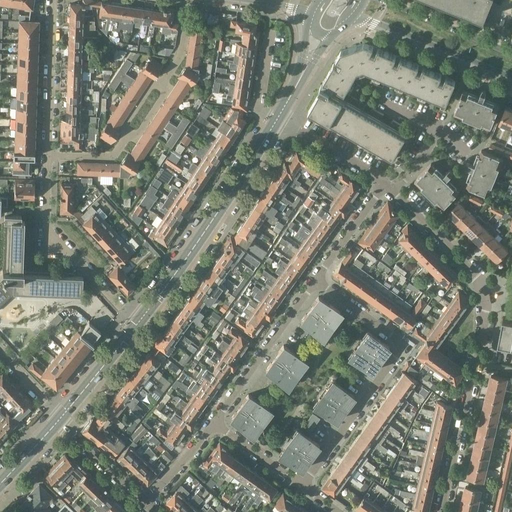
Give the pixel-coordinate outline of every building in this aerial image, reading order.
[(84,4),(93,6),(94,1),(90,0),(82,0),(82,4),(70,4),(69,16),(84,17),(84,4)] [(511,0),(439,0),(484,18),(491,0),(511,0)] [(112,3),(94,1),(93,6),(100,7),(98,18),(107,19),(106,23),(109,23),(110,13),(109,13),(110,8),(111,8),(112,3)] [(112,20),(120,21),(122,5),(112,3),(111,8),(110,8),(109,13),(110,13),(109,23),(106,23),(106,26),(111,27),(112,20)] [(134,7),(122,5),(120,21),(128,22),(128,26),(130,26),(131,16),(130,16),(131,11),(133,12),(134,7)] [(163,8),(164,8),(161,27),(172,28),(171,33),(177,33),(178,24),(173,23),(175,8),(164,6),(163,8)] [(130,26),(128,26),(127,29),(131,30),(131,33),(132,33),(133,23),(141,24),(143,8),(134,7),(133,12),(131,11),(130,16),(131,16),(130,26)] [(143,8),(141,24),(150,25),(149,29),(151,30),(152,19),(151,19),(152,14),(154,15),(155,10),(143,8)] [(151,30),(149,29),(149,32),(153,33),(154,26),(161,27),(164,8),(163,8),(163,11),(155,10),(154,15),(152,14),(151,19),(152,19),(151,30)] [(84,17),(69,16),(69,26),(73,26),(73,27),(78,27),(88,27),(88,30),(91,30),(91,25),(94,25),(94,21),(87,21),(87,25),(83,25),(84,17)] [(19,21),(18,32),(38,33),(39,21),(28,21),(24,21),(19,21)] [(256,24),(253,24),(232,21),(231,26),(236,27),(236,31),(242,32),(243,32),(254,34),(255,32),(255,31),(256,24)] [(192,24),(187,52),(200,54),(204,26),(192,24)] [(73,26),(69,26),(68,37),(84,37),(84,30),(88,30),(88,27),(78,27),(73,27),(73,26)] [(255,31),(255,32),(254,34),(243,32),(242,41),(236,40),(236,42),(246,44),(246,45),(250,45),(251,44),(258,45),(260,31),(255,31)] [(38,33),(18,32),(18,43),(38,43),(38,33)] [(68,37),(68,44),(68,47),(72,47),(72,48),(77,49),(77,48),(87,48),(87,51),(90,51),(90,46),(84,46),(84,37),(68,37)] [(234,53),(240,53),(256,56),(258,45),(251,44),(250,45),(246,45),(246,44),(236,42),(236,40),(233,40),(232,44),(235,45),(234,53)] [(319,88),(321,89),(330,94),(332,91),(333,90),(334,90),(336,87),(345,92),(358,71),(364,69),(365,42),(341,51),(319,88)] [(386,51),(365,42),(364,69),(377,74),(386,51)] [(38,54),(38,43),(18,43),(18,54),(38,54)] [(72,47),(68,47),(68,58),(84,59),(94,59),(95,47),(90,46),(90,51),(87,51),(87,48),(77,48),(77,49),(72,48),(72,47)] [(115,49),(114,58),(120,59),(126,51),(115,49)] [(377,74),(401,84),(410,61),(386,51),(377,74)] [(131,61),(134,63),(141,53),(134,52),(129,60),(131,61)] [(185,66),(180,75),(182,76),(193,83),(199,75),(197,74),(199,70),(200,68),(198,68),(200,54),(187,52),(185,66)] [(256,56),(240,53),(239,61),(233,61),(233,63),(243,64),(243,66),(247,67),(248,65),(254,66),(256,56)] [(38,54),(18,54),(17,64),(37,65),(38,54)] [(84,59),(68,58),(67,68),(71,68),(71,69),(76,70),(76,69),(86,69),(86,72),(90,72),(90,67),(83,67),(84,59)] [(125,58),(116,71),(144,90),(153,76),(142,69),(135,79),(124,72),(131,61),(129,60),(125,58)] [(142,69),(153,76),(154,77),(162,65),(151,58),(149,62),(147,61),(142,69)] [(238,66),(236,74),(253,77),(254,66),(248,65),(247,67),(243,66),(243,64),(233,63),(233,61),(230,60),(229,65),(238,66)] [(433,70),(410,61),(401,84),(423,93),(433,70)] [(17,64),(17,75),(37,76),(37,65),(17,64)] [(71,68),(67,68),(67,79),(87,80),(83,80),(83,75),(85,75),(85,72),(86,72),(86,69),(76,69),(76,70),(71,69),(71,68)] [(423,93),(432,97),(447,102),(456,80),(433,70),(423,93)] [(120,78),(131,85),(124,96),(135,103),(144,90),(116,71),(107,85),(113,89),(120,78)] [(253,77),(236,74),(235,82),(230,82),(229,84),(239,85),(239,86),(244,87),(244,85),(251,86),(253,77)] [(37,76),(17,75),(17,86),(37,87),(37,76)] [(182,76),(163,103),(175,111),(193,83),(182,76)] [(87,80),(67,79),(67,89),(70,89),(70,91),(75,91),(76,90),(86,90),(86,93),(89,93),(89,88),(87,88),(87,80)] [(234,87),(233,95),(249,98),(251,86),(244,85),(244,87),(239,86),(239,85),(229,84),(230,82),(227,81),(226,86),(234,87)] [(17,86),(16,97),(36,97),(37,87),(17,86)] [(89,88),(89,93),(92,93),(92,101),(93,101),(98,101),(99,90),(93,90),(93,88),(89,88)] [(70,89),(67,89),(66,101),(82,101),(82,93),(86,93),(86,90),(76,90),(75,91),(70,91),(70,89)] [(322,119),(330,123),(337,127),(338,126),(344,129),(343,131),(358,139),(359,138),(365,141),(364,143),(379,151),(380,149),(386,153),(385,155),(393,159),(407,135),(332,91),(330,94),(321,89),(309,111),(316,115),(317,114),(323,117),(322,119)] [(470,90),(469,92),(463,90),(454,111),(491,126),(500,105),(494,102),(495,100),(485,96),(484,98),(479,96),(480,94),(470,90)] [(249,98),(233,95),(227,94),(227,98),(222,97),(221,102),(239,105),(238,106),(248,108),(249,98)] [(124,96),(106,122),(117,130),(135,103),(124,96)] [(36,97),(16,97),(16,108),(36,108),(36,97)] [(202,101),(198,99),(191,109),(195,112),(202,101)] [(82,101),(66,101),(66,110),(69,110),(69,112),(75,112),(75,111),(85,112),(85,114),(88,115),(88,109),(85,109),(85,106),(82,106),(82,101)] [(175,111),(163,103),(155,116),(180,133),(189,119),(183,115),(176,126),(169,121),(175,111)] [(204,106),(198,115),(205,119),(211,110),(204,106)] [(240,129),(244,122),(246,120),(243,118),(244,111),(247,111),(248,108),(238,106),(238,109),(230,107),(224,116),(223,118),(231,123),(231,124),(235,127),(236,126),(240,129)] [(511,109),(506,107),(500,123),(507,126),(506,128),(511,130),(511,109)] [(16,108),(16,118),(36,119),(36,108),(16,108)] [(69,110),(66,110),(66,120),(63,120),(64,120),(64,122),(81,122),(82,114),(85,114),(85,112),(75,111),(75,112),(69,112),(69,110)] [(234,138),(240,129),(236,126),(235,127),(231,124),(231,123),(223,118),(224,116),(222,115),(219,119),(225,123),(221,129),(234,138)] [(145,130),(157,138),(164,127),(171,132),(164,143),(170,147),(180,133),(155,116),(145,130)] [(36,119),(16,118),(15,129),(35,130),(36,119)] [(60,133),(81,134),(81,122),(64,122),(64,120),(63,120),(61,120),(60,133)] [(119,131),(117,130),(106,122),(100,131),(102,133),(100,136),(111,143),(119,131)] [(190,128),(187,132),(193,136),(193,137),(196,132),(190,128)] [(35,141),(35,130),(15,129),(15,140),(35,141)] [(216,136),(213,134),(211,136),(220,141),(219,142),(223,145),(224,143),(228,146),(234,138),(221,129),(216,136)] [(145,130),(130,154),(128,157),(140,164),(154,142),(158,145),(161,140),(157,138),(145,130)] [(211,136),(213,134),(210,132),(207,136),(214,141),(210,147),(205,144),(222,156),(228,146),(224,143),(223,145),(219,142),(220,141),(211,136)] [(81,143),(81,134),(60,133),(60,143),(69,143),(76,143),(75,149),(82,149),(82,143),(81,143)] [(35,141),(15,140),(14,150),(14,151),(34,151),(35,141)] [(184,147),(179,144),(175,150),(180,154),(184,147)] [(198,150),(196,154),(198,156),(200,154),(208,159),(207,160),(212,163),(213,161),(217,164),(222,156),(205,144),(202,149),(204,150),(202,153),(198,150)] [(289,153),(290,153),(306,164),(311,157),(294,145),(289,153)] [(173,149),(168,158),(176,163),(181,155),(180,154),(175,150),(173,149)] [(34,158),(34,151),(14,151),(14,150),(13,162),(31,162),(31,158),(34,158)] [(467,180),(469,181),(467,186),(488,195),(503,159),(482,150),(479,156),(477,155),(473,165),(475,166),(473,171),(471,170),(467,180)] [(166,156),(162,153),(155,164),(159,166),(166,156)] [(283,162),(303,174),(306,170),(318,177),(320,174),(306,165),(306,164),(290,153),(289,153),(283,162)] [(202,158),(197,165),(210,173),(217,164),(213,161),(212,163),(207,160),(208,159),(200,154),(198,156),(202,158)] [(120,164),(116,164),(116,175),(129,176),(131,172),(134,174),(138,168),(140,164),(128,157),(126,156),(120,164)] [(184,172),(187,168),(184,166),(183,168),(176,163),(168,158),(167,158),(164,163),(179,173),(181,170),(184,172)] [(13,175),(19,175),(19,173),(25,173),(25,175),(31,175),(31,162),(13,162),(13,175)] [(116,175),(116,164),(77,162),(77,174),(116,175)] [(293,180),(294,179),(296,180),(301,173),(303,175),(303,174),(283,162),(277,171),(281,174),(282,173),(286,175),(286,176),(293,180)] [(316,170),(321,173),(325,166),(321,163),(316,170)] [(431,163),(415,180),(443,207),(459,191),(455,187),(456,185),(449,177),(447,179),(443,175),(445,173),(437,166),(435,168),(431,163)] [(210,173),(197,165),(193,172),(187,168),(184,172),(187,174),(188,171),(196,176),(196,178),(200,180),(201,179),(205,182),(210,173)] [(329,167),(324,174),(330,177),(332,174),(330,173),(333,170),(329,167)] [(173,175),(165,170),(163,169),(157,178),(167,184),(173,175)] [(188,179),(186,183),(198,191),(205,182),(201,179),(200,180),(196,178),(196,176),(188,171),(187,174),(185,177),(188,179)] [(297,181),(296,180),(294,179),(293,180),(286,176),(286,175),(282,173),(281,174),(277,171),(272,179),(285,187),(287,185),(294,189),(296,186),(294,184),(297,181)] [(146,183),(151,176),(147,173),(142,180),(146,183)] [(344,183),(342,186),(355,195),(361,187),(342,174),(338,179),(344,183)] [(322,177),(319,181),(325,185),(350,203),(355,195),(342,186),(340,190),(322,177)] [(24,199),(25,180),(15,179),(14,198),(24,199)] [(282,192),(285,187),(272,179),(265,189),(270,192),(271,190),(275,193),(274,194),(282,199),(283,196),(284,197),(286,194),(282,192)] [(25,180),(24,199),(34,199),(35,180),(25,180)] [(60,197),(73,198),(74,184),(61,183),(60,197)] [(181,190),(175,186),(173,189),(174,190),(175,191),(177,189),(184,194),(184,195),(188,198),(189,197),(193,199),(198,191),(186,183),(181,190)] [(124,185),(119,185),(118,206),(123,206),(123,207),(130,207),(130,198),(124,198),(124,185)] [(334,198),(331,201),(346,211),(348,207),(347,206),(350,203),(325,185),(322,189),(334,198)] [(174,190),(169,197),(187,209),(193,199),(189,197),(188,198),(184,195),(184,194),(177,189),(175,191),(174,190)] [(260,197),(274,206),(279,209),(283,202),(286,198),(284,197),(283,196),(282,199),(274,194),(275,193),(271,190),(270,192),(265,189),(260,197)] [(309,196),(314,200),(318,195),(312,191),(309,196)] [(154,201),(149,197),(145,195),(140,204),(149,210),(154,201)] [(483,201),(471,195),(469,199),(481,205),(483,201)] [(292,203),(286,198),(283,202),(287,205),(288,203),(296,209),(302,199),(297,196),(292,203)] [(82,215),(80,213),(75,207),(73,207),(73,198),(60,197),(60,211),(72,212),(78,218),(82,215)] [(164,203),(161,207),(164,209),(165,207),(173,212),(173,211),(177,214),(176,216),(180,218),(187,209),(169,197),(165,203),(164,203)] [(263,212),(268,215),(269,213),(274,206),(260,197),(254,207),(258,210),(259,208),(263,211),(263,212)] [(320,204),(339,218),(342,214),(343,215),(346,211),(331,201),(329,204),(323,200),(320,204)] [(392,208),(393,206),(387,202),(379,214),(400,228),(401,227),(393,221),(398,214),(393,210),(393,209),(392,208)] [(448,213),(456,221),(467,210),(459,202),(448,213)] [(308,206),(304,204),(299,211),(303,214),(308,206)] [(321,215),(334,225),(339,218),(320,204),(317,208),(324,212),(321,215)] [(138,206),(134,212),(140,217),(145,210),(138,206)] [(504,212),(493,206),(491,210),(502,216),(504,212)] [(165,214),(162,218),(175,227),(176,225),(180,218),(176,216),(177,214),(173,211),(173,212),(165,207),(164,209),(161,207),(159,210),(165,214)] [(254,207),(248,215),(262,224),(267,217),(268,215),(263,212),(263,211),(259,208),(258,210),(254,207)] [(475,218),(467,210),(456,221),(464,229),(475,218)] [(83,223),(90,231),(103,219),(96,211),(93,214),(89,217),(86,220),(83,223)] [(310,219),(329,233),(334,225),(321,215),(315,211),(312,215),(310,219)] [(132,218),(133,219),(138,224),(142,218),(140,217),(134,212),(132,215),(132,217),(132,218)] [(379,214),(372,223),(385,232),(390,225),(398,231),(400,228),(379,214)] [(4,215),(4,222),(6,222),(5,270),(3,270),(0,272),(0,303),(5,299),(11,293),(12,293),(13,293),(14,292),(14,291),(17,291),(82,294),(83,276),(77,275),(74,275),(74,273),(26,271),(23,271),(22,271),(24,219),(21,219),(21,215),(4,215)] [(258,230),(262,224),(248,215),(242,224),(247,228),(248,226),(252,229),(251,229),(259,234),(258,236),(261,239),(263,237),(268,240),(270,238),(258,230)] [(179,226),(176,225),(175,227),(162,218),(156,228),(173,239),(179,229),(177,228),(179,226)] [(483,226),(475,218),(464,229),(473,237),(483,226)] [(98,239),(111,227),(103,219),(90,231),(98,239)] [(310,231),(323,240),(329,233),(310,219),(307,223),(313,227),(310,231)] [(481,245),(492,234),(496,230),(487,222),(483,226),(473,237),(481,245)] [(372,223),(366,231),(387,246),(388,244),(381,239),(385,232),(372,223)] [(230,235),(228,237),(229,238),(235,243),(237,241),(262,258),(267,252),(251,241),(255,234),(258,236),(259,234),(251,229),(252,229),(248,226),(247,228),(242,224),(235,237),(234,237),(234,238),(230,235)] [(282,229),(274,224),(270,230),(278,235),(282,229)] [(400,250),(416,234),(407,225),(402,230),(403,232),(402,233),(403,234),(397,239),(402,244),(398,249),(400,250)] [(98,239),(105,247),(118,235),(111,227),(98,239)] [(148,236),(154,239),(154,238),(167,247),(173,239),(156,228),(154,227),(148,236)] [(299,234),(318,247),(323,240),(310,231),(308,234),(302,230),(299,234)] [(385,248),(387,246),(366,231),(358,242),(364,247),(365,245),(366,246),(367,246),(372,250),(378,243),(385,248)] [(302,242),(300,245),(313,255),(318,247),(299,234),(296,232),(294,236),(302,242)] [(425,242),(416,234),(400,250),(401,252),(404,250),(407,252),(409,250),(413,255),(425,242)] [(500,242),(492,234),(481,245),(489,253),(500,242)] [(125,243),(125,242),(118,235),(105,247),(112,255),(125,243)] [(285,246),(307,262),(313,255),(300,245),(298,249),(281,237),(278,241),(285,246)] [(234,244),(235,243),(229,238),(222,248),(237,259),(238,260),(241,255),(240,255),(244,250),(237,245),(236,245),(234,244)] [(120,263),(121,262),(135,249),(127,241),(125,242),(125,243),(112,255),(120,263)] [(419,265),(433,251),(425,242),(413,255),(418,260),(416,262),(419,265)] [(508,250),(500,242),(489,253),(499,263),(504,257),(502,255),(508,250)] [(292,256),(289,260),(302,270),(307,262),(285,246),(282,250),(292,256)] [(238,266),(234,263),(237,259),(222,248),(225,250),(218,259),(222,262),(224,261),(227,264),(227,265),(234,270),(236,268),(238,266)] [(356,252),(351,249),(333,274),(340,279),(349,267),(346,265),(356,252)] [(244,250),(240,255),(241,255),(257,267),(261,262),(244,250)] [(429,271),(441,258),(433,251),(419,265),(422,268),(424,266),(429,271)] [(435,280),(449,266),(441,258),(429,271),(434,276),(432,277),(435,280)] [(212,267),(225,277),(230,270),(236,274),(239,270),(236,268),(234,270),(227,265),(227,264),(224,261),(222,262),(218,259),(212,267)] [(277,263),(297,277),(302,270),(289,260),(287,263),(280,259),(277,263)] [(341,280),(348,285),(360,268),(352,262),(349,267),(340,279),(339,279),(341,280)] [(281,271),(278,275),(291,284),(297,277),(277,263),(275,267),(281,271)] [(117,265),(108,273),(108,274),(117,284),(127,275),(117,265)] [(453,280),(455,282),(460,277),(449,266),(435,280),(438,283),(440,281),(445,287),(451,281),(452,281),(453,280)] [(220,284),(225,277),(212,267),(206,276),(210,279),(211,278),(215,281),(214,282),(222,288),(223,286),(220,284)] [(246,267),(243,271),(250,276),(253,272),(246,267)] [(348,285),(352,288),(355,290),(367,273),(360,268),(348,285)] [(268,278),(286,292),(291,284),(278,275),(276,278),(264,269),(261,274),(268,278)] [(367,273),(355,290),(362,295),(375,279),(367,273)] [(127,275),(117,284),(127,294),(136,286),(127,275)] [(206,276),(200,284),(213,293),(217,287),(223,291),(226,288),(223,286),(222,288),(214,282),(215,281),(211,278),(210,279),(206,276)] [(237,286),(241,289),(247,281),(243,278),(237,286)] [(271,286),(268,290),(281,299),(286,292),(268,278),(265,282),(271,286)] [(375,279),(362,295),(370,301),(382,284),(379,282),(375,279)] [(216,296),(213,293),(200,284),(193,294),(197,297),(198,295),(202,298),(201,299),(209,305),(210,305),(216,296)] [(382,284),(370,301),(377,306),(389,289),(382,284)] [(251,289),(256,292),(276,306),(281,299),(268,290),(264,287),(262,290),(254,285),(251,289)] [(389,289),(377,306),(384,311),(397,295),(389,289)] [(274,310),(273,310),(276,306),(256,292),(254,296),(260,301),(257,305),(271,315),(274,310)] [(459,292),(450,303),(462,312),(471,300),(459,292)] [(193,294),(187,301),(200,311),(204,305),(208,307),(209,305),(201,299),(202,298),(198,295),(197,297),(193,294)] [(397,295),(384,311),(392,317),(404,300),(397,295)] [(301,321),(312,329),(323,337),(340,312),(318,296),(301,321)] [(400,323),(407,328),(418,313),(425,303),(420,299),(411,312),(408,310),(399,322),(400,323)] [(404,300),(392,317),(399,322),(408,310),(411,305),(404,300)] [(456,321),(462,312),(450,303),(445,300),(444,303),(448,306),(444,312),(456,321)] [(195,318),(200,311),(187,301),(181,310),(184,313),(185,312),(190,315),(189,316),(196,322),(198,320),(195,318)] [(246,307),(265,321),(267,317),(269,318),(271,315),(257,305),(255,308),(248,303),(246,307)] [(247,319),(260,328),(265,321),(246,307),(243,311),(246,313),(243,317),(247,319)] [(450,330),(456,321),(444,312),(439,309),(437,311),(442,314),(437,321),(450,330)] [(200,321),(198,320),(196,322),(189,316),(190,315),(185,312),(184,313),(181,310),(174,319),(187,328),(190,324),(192,325),(193,322),(197,325),(200,321)] [(230,312),(225,318),(229,321),(234,315),(230,312)] [(58,314),(50,321),(54,325),(62,318),(58,314)] [(245,321),(239,317),(235,322),(254,335),(260,328),(247,319),(245,321)] [(511,318),(503,317),(498,342),(511,344),(511,318)] [(444,338),(450,330),(437,321),(434,318),(432,321),(436,323),(431,329),(444,338)] [(174,319),(168,328),(172,331),(173,330),(177,332),(176,333),(184,339),(185,336),(182,334),(187,328),(174,319)] [(92,341),(101,331),(89,321),(83,328),(80,326),(77,330),(92,341)] [(436,349),(444,338),(431,329),(425,325),(421,331),(414,326),(411,330),(426,342),(436,349)] [(160,333),(160,334),(174,345),(179,338),(185,342),(188,338),(185,336),(184,339),(176,333),(177,332),(173,330),(172,331),(168,328),(164,334),(163,335),(160,333)] [(231,340),(244,350),(250,342),(231,328),(228,333),(234,337),(231,340)] [(77,330),(70,339),(85,352),(93,342),(92,341),(77,330)] [(160,331),(151,343),(159,348),(160,348),(172,356),(178,347),(174,345),(160,334),(160,333),(163,335),(164,334),(160,331)] [(389,347),(367,332),(350,356),(372,372),(389,347)] [(62,348),(78,361),(85,352),(70,339),(62,348)] [(220,343),(239,357),(244,350),(231,340),(229,343),(223,339),(220,343)] [(417,355),(426,362),(436,349),(426,342),(417,355)] [(223,352),(221,355),(227,359),(235,365),(238,361),(237,361),(239,357),(220,343),(217,347),(223,352)] [(266,370),(277,378),(288,385),(305,361),(283,345),(266,370)] [(154,347),(142,361),(146,364),(147,363),(151,366),(150,367),(158,373),(159,371),(156,369),(162,362),(162,361),(165,357),(154,347)] [(62,348),(55,358),(70,370),(78,361),(62,348)] [(426,362),(435,369),(445,356),(436,349),(426,362)] [(200,352),(194,359),(198,361),(203,354),(200,352)] [(210,358),(229,372),(231,368),(233,369),(235,365),(227,359),(221,355),(218,358),(212,354),(210,358)] [(435,369),(444,375),(454,362),(445,356),(435,369)] [(207,367),(223,379),(229,372),(210,358),(208,357),(205,361),(209,363),(207,367)] [(47,367),(63,380),(70,370),(55,358),(47,367)] [(146,364),(142,361),(136,369),(148,379),(152,375),(158,379),(165,385),(167,386),(170,382),(161,375),(162,374),(159,371),(158,373),(150,367),(151,366),(147,363),(146,364)] [(170,361),(166,365),(176,374),(180,369),(170,361)] [(463,369),(454,362),(444,375),(454,382),(463,369)] [(63,380),(47,367),(43,372),(33,363),(29,368),(45,381),(47,379),(57,387),(63,380)] [(198,372),(218,386),(223,379),(207,367),(204,370),(201,368),(199,372),(198,372)] [(0,389),(12,379),(1,368),(0,368),(0,389)] [(136,369),(129,378),(133,381),(134,380),(138,383),(137,383),(145,390),(147,388),(143,385),(148,379),(136,369)] [(202,381),(200,384),(213,394),(218,386),(198,372),(198,373),(196,376),(202,381)] [(401,376),(397,382),(413,393),(412,395),(417,398),(419,394),(418,393),(412,389),(417,381),(412,377),(412,378),(404,372),(401,376)] [(508,379),(507,379),(491,375),(489,387),(505,390),(508,379)] [(145,396),(146,394),(149,390),(147,388),(145,390),(137,383),(138,383),(134,380),(133,381),(129,378),(122,386),(134,396),(135,395),(140,400),(144,395),(145,396)] [(12,379),(0,389),(0,390),(3,394),(0,396),(0,397),(4,402),(19,387),(12,379)] [(336,421),(352,399),(354,396),(332,380),(315,405),(336,421)] [(190,389),(208,401),(213,394),(200,384),(196,381),(190,389)] [(397,382),(391,390),(404,400),(409,393),(412,395),(413,393),(397,382)] [(130,402),(134,396),(122,386),(115,395),(119,398),(120,397),(124,400),(124,401),(131,407),(133,404),(130,402)] [(10,402),(15,407),(27,396),(19,387),(4,402),(1,404),(5,407),(10,402)] [(189,399),(202,409),(208,401),(190,389),(188,387),(185,392),(191,396),(189,399)] [(423,387),(418,393),(419,394),(425,398),(429,392),(423,387)] [(489,387),(486,398),(503,401),(505,390),(489,387)] [(391,390),(385,399),(401,410),(400,412),(404,416),(407,412),(403,409),(408,402),(404,400),(391,390)] [(171,393),(169,396),(170,396),(177,402),(180,398),(178,396),(175,396),(171,393)] [(231,419),(253,434),(270,410),(248,394),(231,419)] [(124,400),(120,397),(119,398),(115,395),(109,402),(121,412),(127,405),(133,410),(136,406),(133,404),(131,407),(124,401),(124,400)] [(27,396),(15,407),(10,411),(14,416),(17,419),(19,420),(35,404),(27,396)] [(177,402),(197,416),(202,409),(189,399),(186,402),(180,398),(177,402)] [(500,413),(503,401),(486,398),(484,409),(499,412),(500,413)] [(385,399),(379,407),(392,417),(397,410),(400,412),(401,410),(385,399)] [(102,411),(106,415),(107,413),(111,417),(110,417),(118,423),(120,420),(117,418),(121,412),(109,402),(102,411)] [(181,410),(178,414),(193,424),(196,420),(195,419),(197,416),(177,402),(175,405),(181,410)] [(430,410),(430,413),(449,417),(452,406),(451,406),(443,404),(443,403),(437,402),(435,411),(430,410)] [(134,403),(133,404),(136,406),(138,408),(137,410),(140,413),(143,409),(135,403),(134,403)] [(14,416),(13,418),(0,405),(0,420),(10,429),(12,431),(16,426),(15,424),(17,422),(19,420),(17,419),(14,416)] [(379,407),(373,416),(386,426),(389,428),(388,430),(392,433),(395,429),(387,423),(392,417),(379,407)] [(425,409),(423,414),(433,416),(432,423),(447,427),(449,417),(430,413),(430,410),(425,409)] [(499,412),(484,409),(481,420),(497,424),(499,412)] [(94,416),(94,417),(108,428),(113,422),(119,427),(122,423),(120,420),(118,423),(110,417),(111,417),(107,413),(106,415),(102,411),(96,418),(95,417),(94,416)] [(167,416),(186,430),(189,426),(190,427),(193,424),(178,414),(175,411),(173,415),(170,413),(167,416)] [(127,417),(132,421),(136,424),(140,419),(131,412),(127,417)] [(311,428),(318,418),(313,415),(306,425),(311,428)] [(169,429),(181,437),(186,430),(167,416),(165,420),(172,425),(169,429)] [(373,416),(367,424),(380,434),(386,426),(373,416)] [(91,438),(113,455),(114,456),(125,442),(119,437),(108,428),(94,417),(91,420),(84,429),(85,432),(84,432),(90,436),(91,438)] [(0,435),(2,438),(10,429),(0,420),(0,435)] [(481,420),(478,432),(494,435),(497,424),(481,420)] [(425,431),(425,433),(445,438),(447,427),(432,423),(430,432),(425,431)] [(367,424),(360,433),(377,445),(376,447),(380,450),(383,446),(380,445),(385,438),(380,434),(367,424)] [(181,437),(169,429),(168,428),(166,431),(160,427),(157,431),(176,445),(181,437)] [(319,445),(297,429),(280,454),(301,469),(319,445)] [(419,429),(418,434),(428,437),(427,444),(442,448),(445,438),(425,433),(425,431),(419,429)] [(494,435),(478,432),(476,442),(491,446),(494,435)] [(122,433),(119,437),(125,442),(128,438),(122,433)] [(360,433),(354,441),(368,451),(371,454),(376,447),(377,445),(360,433)] [(133,441),(117,458),(124,465),(126,463),(137,451),(134,448),(137,444),(135,442),(133,441)] [(352,445),(348,450),(365,463),(363,465),(367,468),(370,463),(366,460),(368,458),(364,456),(368,451),(354,441),(352,445)] [(491,446),(476,442),(473,454),(489,457),(491,446)] [(208,469),(210,465),(214,467),(216,463),(225,451),(226,452),(228,450),(219,443),(203,465),(208,469)] [(420,451),(420,454),(440,458),(442,448),(427,444),(425,452),(420,451)] [(126,463),(133,470),(152,450),(148,446),(141,455),(137,451),(126,463)] [(387,450),(386,452),(391,456),(394,458),(396,455),(396,454),(388,448),(387,450)] [(140,476),(138,478),(138,479),(152,465),(148,461),(155,453),(152,450),(133,470),(140,476)] [(348,450),(342,459),(355,469),(358,464),(362,467),(363,465),(365,463),(348,450)] [(415,450),(414,455),(424,457),(422,465),(437,469),(440,458),(420,454),(420,451),(415,450)] [(235,458),(226,452),(225,451),(216,463),(220,466),(215,473),(220,476),(225,469),(228,465),(227,465),(230,461),(232,462),(235,458)] [(58,462),(73,476),(71,473),(74,470),(83,478),(83,479),(89,473),(74,459),(72,461),(65,454),(58,462)] [(489,457),(473,454),(471,465),(486,468),(489,457)] [(243,464),(235,458),(232,462),(230,461),(227,465),(228,465),(225,469),(234,476),(243,464)] [(342,459),(335,468),(353,480),(351,482),(355,485),(358,481),(355,479),(360,472),(355,469),(342,459)] [(152,465),(138,479),(144,484),(146,482),(147,483),(163,467),(159,464),(155,461),(152,465)] [(73,476),(58,462),(51,469),(66,483),(73,476)] [(236,485),(239,486),(245,478),(245,477),(247,473),(249,474),(252,470),(243,464),(234,476),(240,480),(236,485)] [(416,472),(415,475),(420,475),(435,479),(437,469),(422,465),(420,473),(416,472)] [(486,468),(471,465),(468,476),(484,480),(486,468)] [(335,468),(329,476),(330,477),(343,486),(347,479),(351,482),(353,480),(335,468)] [(66,483),(51,469),(45,475),(60,490),(66,483)] [(239,486),(231,496),(229,500),(233,503),(242,491),(247,494),(260,476),(252,470),(249,474),(247,473),(245,477),(245,478),(239,486)] [(410,471),(409,476),(419,478),(417,486),(433,489),(435,479),(420,475),(415,475),(416,472),(410,471)] [(83,492),(96,479),(89,473),(83,479),(83,478),(71,491),(75,494),(80,489),(83,492)] [(215,483),(219,486),(224,479),(220,476),(215,483)] [(269,482),(260,476),(247,494),(250,496),(247,501),(251,504),(254,501),(254,502),(263,490),(262,489),(265,485),(266,487),(269,482)] [(322,488),(335,498),(343,486),(330,477),(322,488)] [(87,502),(103,486),(96,479),(83,492),(87,495),(83,499),(87,502)] [(277,488),(269,482),(266,487),(265,485),(262,489),(263,490),(254,502),(254,501),(251,504),(256,508),(261,500),(262,501),(264,497),(268,500),(277,488)] [(75,511),(66,503),(57,511),(52,511),(46,506),(51,501),(52,501),(54,499),(52,497),(51,498),(39,486),(35,490),(33,490),(29,494),(27,495),(28,496),(34,502),(28,509),(31,511),(75,511)] [(94,509),(109,493),(105,490),(106,489),(103,486),(87,502),(94,509)] [(181,486),(176,491),(166,501),(167,503),(166,505),(172,511),(174,509),(188,494),(189,493),(181,486)] [(411,493),(410,495),(430,500),(433,489),(417,486),(415,494),(411,493)] [(479,501),(481,490),(466,486),(463,498),(479,501)] [(177,511),(184,511),(193,504),(200,496),(196,492),(192,497),(188,494),(174,509),(177,511)] [(358,504),(355,509),(359,511),(365,511),(373,502),(367,498),(370,494),(367,492),(358,504)] [(406,492),(405,496),(414,499),(413,504),(412,508),(419,509),(419,508),(428,510),(429,504),(430,500),(410,495),(411,493),(406,492)] [(103,511),(115,500),(109,493),(94,509),(97,511),(96,511),(103,511)] [(284,511),(286,510),(285,509),(288,505),(289,506),(293,501),(292,500),(283,494),(275,504),(275,505),(274,506),(280,510),(278,511),(284,511)] [(69,503),(72,500),(67,495),(64,498),(69,503)] [(376,498),(373,502),(365,511),(379,511),(382,508),(376,504),(379,500),(376,498)] [(463,498),(462,504),(461,509),(474,511),(476,511),(478,504),(479,501),(463,498)] [(116,511),(122,506),(115,500),(103,511),(116,511)] [(286,510),(284,511),(296,511),(301,506),(298,504),(292,500),(293,501),(289,506),(288,505),(285,509),(286,510)]
